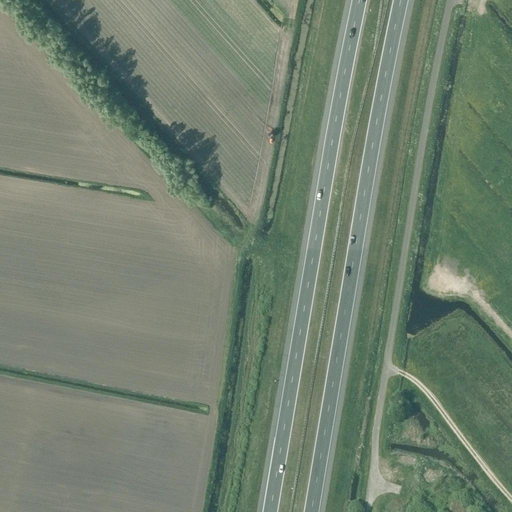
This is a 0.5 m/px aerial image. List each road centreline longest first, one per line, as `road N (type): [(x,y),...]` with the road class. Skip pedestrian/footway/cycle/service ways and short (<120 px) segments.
road 1 (motorway): [(315,511),(405,0)]
road 2 (motorway): [(356,0),(269,511)]
road 3 (unclassified): [(371,484),(450,0)]
road 4 (track): [(385,369),(426,391),(511,498)]
